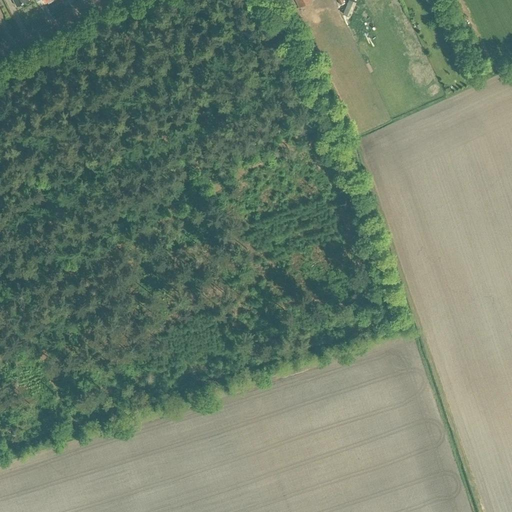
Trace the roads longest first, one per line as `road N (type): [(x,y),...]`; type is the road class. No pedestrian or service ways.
road 1 (track): [(303,133),(358,225),(392,322),(280,365),(70,424)]
road 2 (track): [(245,0),(303,133)]
